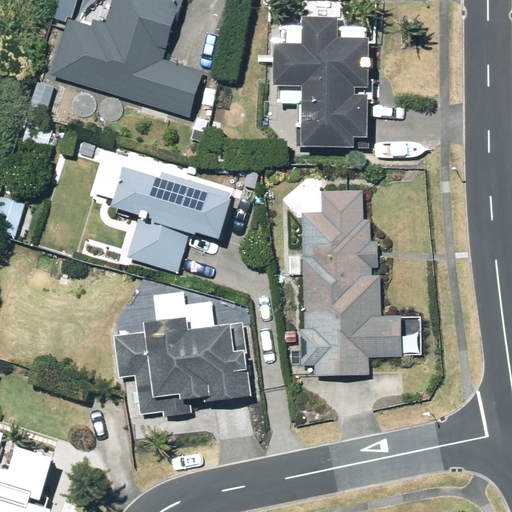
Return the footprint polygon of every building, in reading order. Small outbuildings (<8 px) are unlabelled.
[(54,83),(193,124),(206,78),(167,67),(187,3),(176,0),(139,0),(139,1),(134,0),(119,0),(110,32),(96,28),(95,32),(71,25),(54,83)] [(374,151),(376,54),(371,54),(371,44),(345,44),(345,33),(308,32),(308,41),(285,41),(285,47),(277,47),(276,69),(280,69),(280,98),(283,98),(282,111),(303,111),(303,134),(309,135),(309,159),(362,160),(362,150),(374,151)] [(59,133),(28,123),(21,148),(52,157),(59,133)] [(129,263),(180,278),(191,244),(204,248),(204,246),(225,252),(237,213),(230,211),(234,200),(165,178),(161,190),(131,181),(119,220),(141,226),(129,263)] [(306,278),(307,336),(304,336),(304,371),(318,371),(318,382),(373,381),(372,364),(405,363),(404,359),(424,358),(422,321),(402,322),(402,324),(384,324),(383,283),(375,282),(375,274),(381,273),(381,249),(374,249),(374,228),(367,228),(367,199),(325,200),(325,219),(305,220),(306,254),(291,255),(291,278),(306,278)] [(139,382),(143,421),(166,419),(167,422),(195,420),(195,416),(256,409),(248,332),(234,334),(235,339),(195,343),(194,333),(152,338),(152,341),(119,344),(123,384),(139,382)] [(0,511),(49,511),(60,476),(26,466),(21,487),(0,480),(0,511)]
